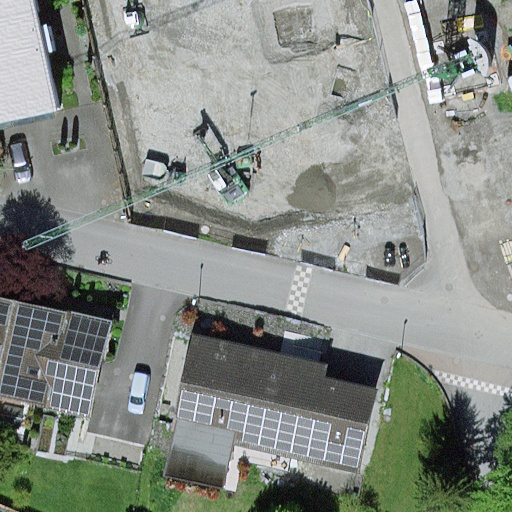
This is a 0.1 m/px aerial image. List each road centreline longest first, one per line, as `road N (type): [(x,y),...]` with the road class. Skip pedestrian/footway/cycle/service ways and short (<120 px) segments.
road 1 (unclassified): [(0,219),(479,331)]
road 2 (residential): [(479,331),(387,0)]
road 3 (residential): [(502,511),(479,331)]
